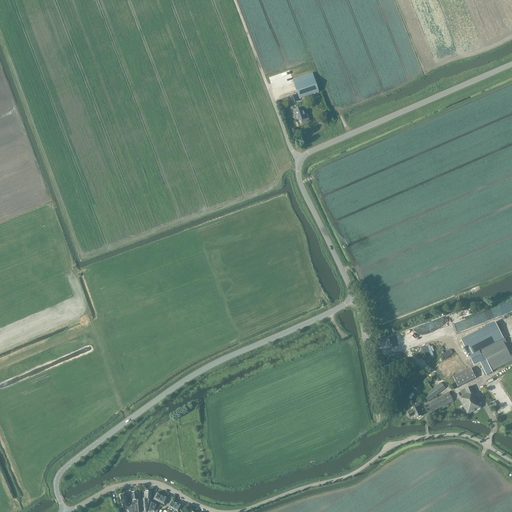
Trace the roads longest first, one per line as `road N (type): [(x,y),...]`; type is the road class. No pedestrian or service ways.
road 1 (tertiary): [(64,511),(60,472),(151,401),(228,356),(355,300)]
road 2 (unclassified): [(511,461),(467,436),(426,436),(389,448),(357,471),(231,511)]
road 3 (tertiary): [(300,158),(511,63)]
road 4 (unclassified): [(300,158),(234,0)]
road 5 (unclassified): [(221,511),(147,482),(104,490),(67,511)]
road 6 (tertiary): [(355,300),(304,193),(300,158)]
road 7 (unknown): [(364,341),(398,347),(440,335),(457,344),(480,377)]
road 8 (unclassified): [(378,421),(355,300)]
